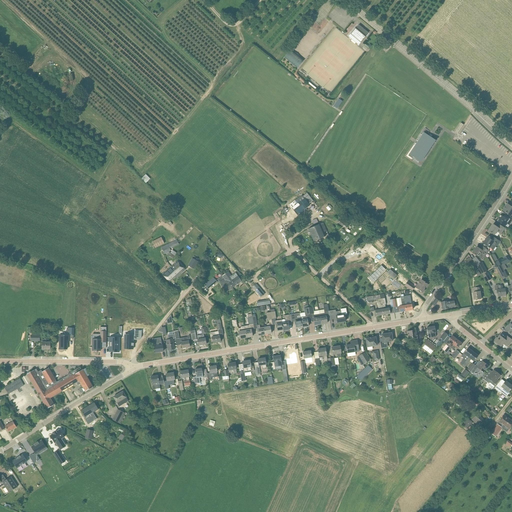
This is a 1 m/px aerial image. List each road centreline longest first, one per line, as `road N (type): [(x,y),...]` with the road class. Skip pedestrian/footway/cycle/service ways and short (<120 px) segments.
road 1 (unclassified): [(132,368),(424,318)]
road 2 (tertiary): [(511,145),(347,0)]
road 3 (unclassified): [(424,318),(511,174)]
road 4 (unclassified): [(0,451),(132,368)]
road 5 (unclassified): [(132,368),(0,361)]
